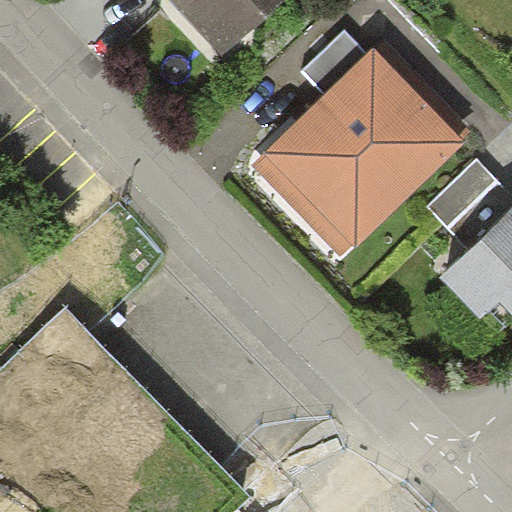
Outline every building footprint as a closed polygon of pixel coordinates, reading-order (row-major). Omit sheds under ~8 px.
[(174,0),(216,45),(265,0),(174,0)] [(344,30),(301,73),(328,99),(253,170),(341,261),(464,143),(428,107),(375,53),(368,57),(344,30)] [(511,212),(511,197),(476,160),(428,207),(470,251),(511,212)] [(511,212),(470,251),(438,281),(480,325),(500,307),(511,320),(511,212)] [(218,511),(243,488),(67,313),(0,380),(0,502),(9,511),(218,511)]
